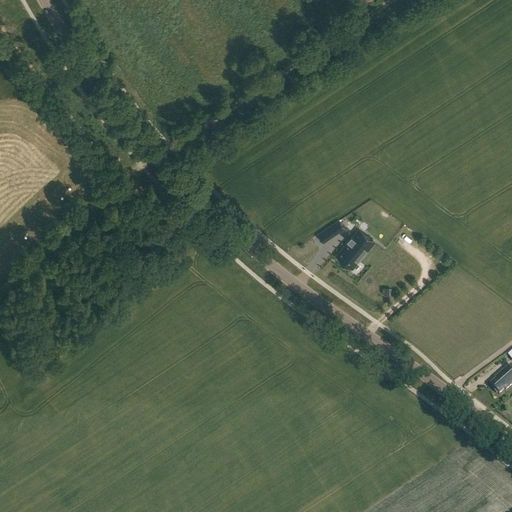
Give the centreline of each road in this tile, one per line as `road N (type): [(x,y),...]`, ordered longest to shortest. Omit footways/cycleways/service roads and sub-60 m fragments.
road 1 (tertiary): [(511,446),(266,262),(184,188),(41,0)]
road 2 (track): [(393,0),(171,149)]
road 3 (track): [(0,291),(122,178)]
